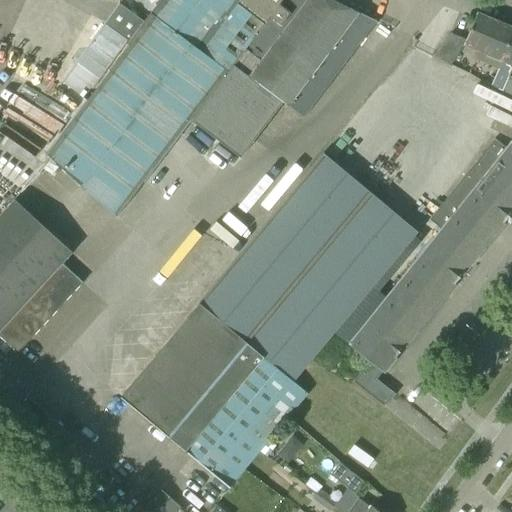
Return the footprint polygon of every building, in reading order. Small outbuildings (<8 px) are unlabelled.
[(162,196),(145,181),(191,121),(241,158),(283,102),(305,118),(378,22),(332,0),(160,0),(145,20),(128,44),(130,46),(47,155),(52,159),(130,229),(162,196)] [(121,2),(62,82),(24,58),(0,95),(0,216),(16,199),(52,159),(47,155),(130,46),(128,44),(145,20),(121,2)] [(511,27),(477,13),(465,43),(481,50),(476,61),(498,70),(503,59),(511,62),(511,27)] [(511,68),(501,94),(511,98),(511,68)] [(432,218),(443,227),(478,255),(511,213),(511,141),(508,146),(497,137),(432,218)] [(200,303),(254,348),(295,382),(420,233),(324,153),(234,260),(200,303)] [(0,332),(63,264),(73,252),(16,199),(0,216),(0,332)] [(478,255),(443,227),(349,344),(371,362),(354,383),(385,407),(395,394),(377,379),(478,255)] [(83,282),(63,264),(0,332),(0,335),(18,353),(83,282)] [(121,397),(176,442),(254,348),(200,303),(121,397)] [(176,442),(230,487),(231,488),(288,417),(307,393),(295,382),(254,348),(176,442)] [(4,426),(48,466),(73,439),(29,398),(4,426)] [(356,451),(350,459),(369,473),(375,465),(356,451)] [(355,493),(364,481),(340,464),(332,476),(355,493)] [(162,511),(164,510),(161,508),(170,497),(162,490),(142,511),(162,511)] [(313,500),(321,506),(328,496),(320,490),(313,500)] [(330,511),(333,508),(337,503),(328,496),(321,506),(329,511),(330,511)] [(361,500),(352,511),(381,511),(372,505),(370,507),(361,500)]
